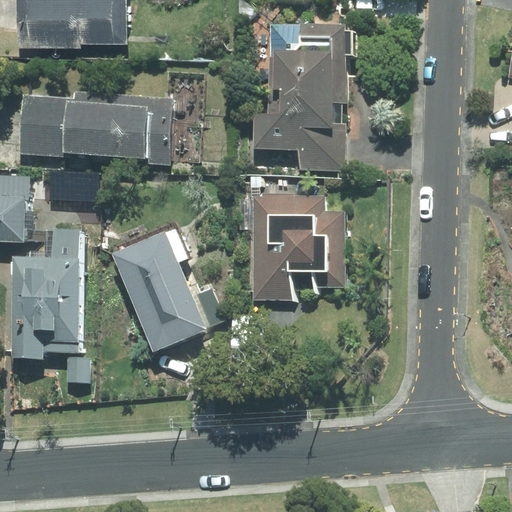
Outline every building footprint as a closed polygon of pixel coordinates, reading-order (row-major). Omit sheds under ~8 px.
[(128,0),(18,0),(18,49),(129,49),(128,0)] [(350,32),(271,30),(268,120),(255,120),(254,156),(298,157),(298,175),(346,176),(350,32)] [(25,99),(20,159),(171,171),(177,104),(75,96),(74,103),(25,99)] [(0,250),(27,252),(30,182),(0,180),(0,250)] [(327,201),(254,201),(254,305),(321,305),(321,293),(347,294),(348,217),(327,217),(327,201)] [(54,265),(15,265),(13,365),(45,366),(45,359),(80,360),(82,237),(55,236),(54,265)] [(210,338),(168,242),(115,265),(157,361),(210,338)] [(92,365),(69,365),(69,387),(92,387),(92,365)]
